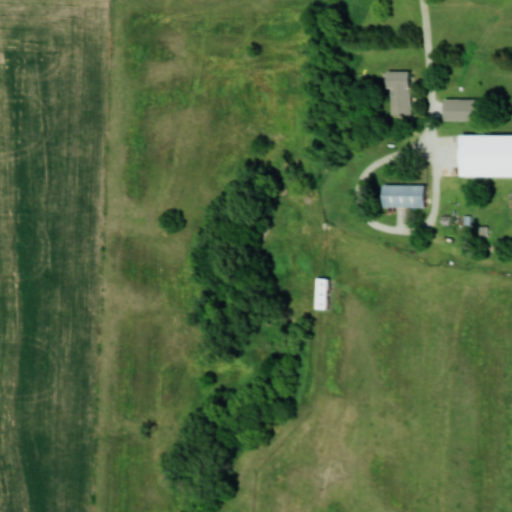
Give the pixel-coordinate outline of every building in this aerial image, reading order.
[(414,114),(414,70),(392,70),(392,114),(414,114)] [(449,99),(487,100),(487,124),(449,123),(449,99)] [(470,136),(511,136),(511,180),(470,181),(470,136)] [(390,184),(430,186),(429,208),(389,207),(390,184)] [(320,278),(319,309),(333,310),(334,279),(320,278)]
